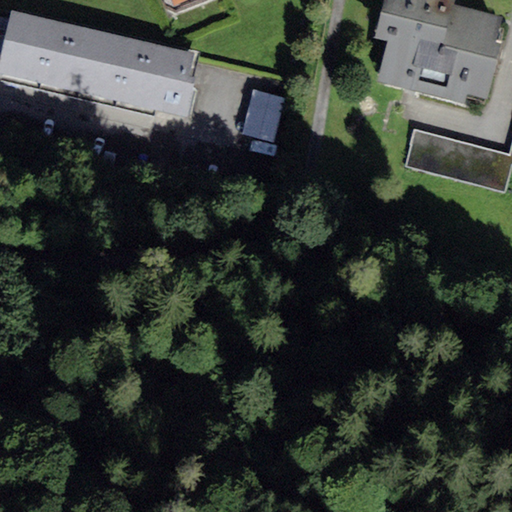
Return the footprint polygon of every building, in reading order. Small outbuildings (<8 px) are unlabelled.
[(160,0),(161,3),(168,0),(175,17),(217,0),(160,0)] [(454,0),(383,0),(374,36),(387,40),(376,81),(465,104),(467,94),(487,99),(503,42),(496,40),(502,17),(453,4),(454,0)] [(196,64),(12,21),(0,71),(0,85),(187,129),(196,91),(190,90),(196,64)] [(284,97),(252,89),(241,134),(273,143),(284,97)] [(511,148),(510,154),(412,128),(408,145),(409,145),(403,167),(505,194),(511,166),(511,148)]
